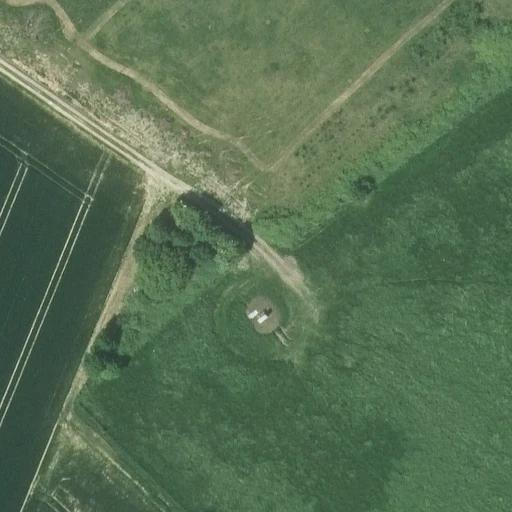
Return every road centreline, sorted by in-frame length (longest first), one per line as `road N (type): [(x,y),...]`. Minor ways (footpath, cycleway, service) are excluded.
road 1 (track): [(0,67),(273,250)]
road 2 (track): [(71,406),(180,511)]
